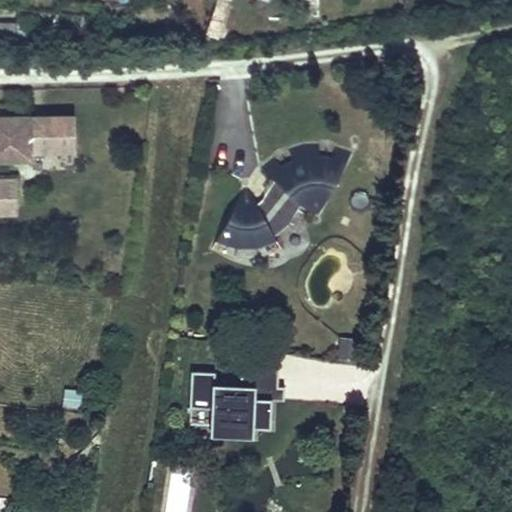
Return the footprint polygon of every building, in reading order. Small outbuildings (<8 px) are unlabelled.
[(228,11),(231,3),(221,0),(217,0),(215,6),(228,11)] [(223,27),(228,11),(215,6),(210,23),(223,27)] [(220,38),(223,27),(210,23),(207,34),(220,38)] [(0,24),(0,47),(23,47),(23,39),(16,39),(16,25),(0,24)] [(23,39),(23,47),(102,45),(102,37),(23,39)] [(76,150),(75,117),(0,118),(0,161),(33,160),(33,151),(76,150)] [(319,214),(351,154),(335,149),(331,160),(326,158),(320,158),(319,146),(304,146),(289,151),(293,162),(287,164),(283,167),(275,158),(262,169),(277,183),(269,195),(276,201),(271,209),(264,216),(259,207),(249,190),(247,191),(243,190),(217,240),(237,247),(257,246),(277,239),(273,232),(268,223),(279,214),(291,195),(298,202),(313,215),(315,213),(317,213),(319,214)] [(0,197),(18,196),(17,180),(0,180),(0,197)] [(271,209),(276,201),(269,195),(265,202),(259,207),(264,216),(271,209)] [(285,221),(298,202),(291,195),(279,214),(268,223),(273,232),(285,221)] [(0,214),(18,213),(18,196),(0,197),(0,214)] [(354,359),(357,340),(340,338),(338,358),(354,359)] [(210,408),(209,435),(254,437),(255,426),(271,427),(272,399),(284,399),(284,387),(272,387),(273,368),(242,366),(241,385),(215,384),(215,371),(190,370),(189,408),(210,408)] [(87,395),(67,392),(64,411),(84,414),(87,395)]
